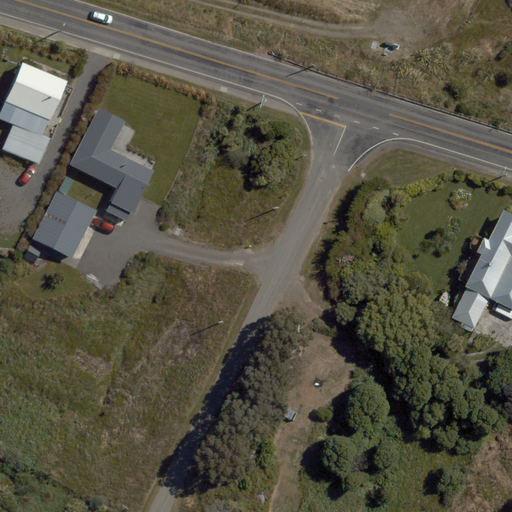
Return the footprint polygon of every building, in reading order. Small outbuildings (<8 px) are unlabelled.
[(61,100),(7,75),(0,89),(0,167),(25,179),(61,100)] [(109,132),(76,118),(49,183),(103,205),(97,220),(118,228),(139,178),(97,160),(109,132)] [(79,221),(46,202),(19,250),(52,269),(79,221)] [(511,223),(491,214),(443,324),(467,335),(478,310),(511,324),(511,223)] [(297,464),(320,414),(291,401),(269,451),(297,464)]
